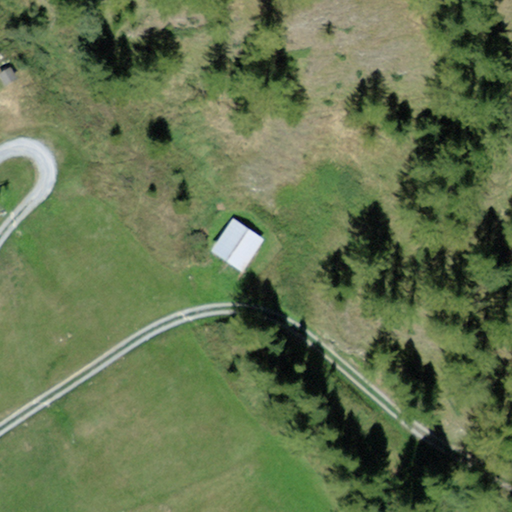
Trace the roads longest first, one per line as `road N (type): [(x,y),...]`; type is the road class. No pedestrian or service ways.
road 1 (track): [(511,486),(443,451),(282,307),(234,301),(150,330),(0,426)]
road 2 (track): [(0,244),(57,172),(53,147),(30,134),(0,157)]
